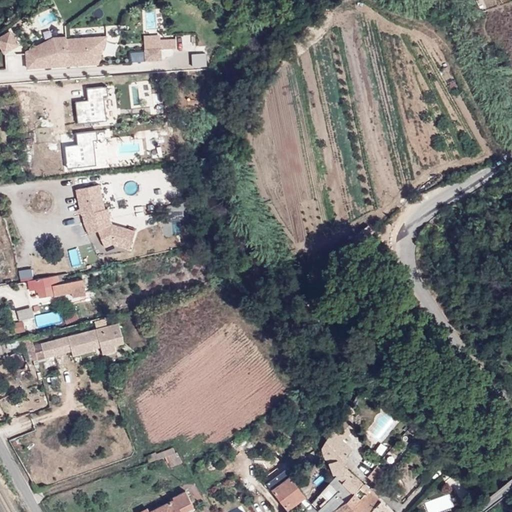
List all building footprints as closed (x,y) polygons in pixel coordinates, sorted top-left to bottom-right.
[(5,35),(13,48),(19,44),(11,31),(5,35)] [(0,43),(5,52),(13,48),(5,35),(0,38),(0,43)] [(28,68),(99,63),(108,36),(68,39),(67,36),(54,37),(27,51),(28,68)] [(145,49),(153,49),(153,43),(161,42),(161,40),(161,36),(144,37),(145,49)] [(146,61),(162,60),(161,49),(177,48),(176,39),(161,40),(161,42),(153,43),(153,49),(145,49),(146,61)] [(108,94),(107,85),(87,87),(88,99),(76,100),(78,123),(107,119),(104,95),(108,94)] [(65,145),(68,167),(97,164),(94,139),(98,139),(97,129),(77,132),(78,143),(65,145)] [(98,184),(75,190),(81,215),(82,215),(84,224),(89,234),(98,230),(104,247),(112,243),(129,249),(135,231),(111,224),(108,218),(110,218),(107,208),(104,209),(98,184)] [(62,280),(61,275),(28,281),(30,290),(38,289),(39,298),(54,295),(54,296),(72,293),(72,297),(86,295),(83,279),(65,283),(64,280),(62,280)] [(32,309),(17,312),(19,320),(33,316),(32,309)] [(40,326),(62,322),(60,311),(38,315),(40,326)] [(117,323),(66,337),(70,351),(72,356),(93,350),(92,349),(92,346),(99,344),(99,347),(101,354),(115,351),(113,345),(123,343),(117,323)] [(66,337),(49,341),(53,355),(70,351),(66,337)] [(19,347),(17,339),(5,342),(7,350),(19,347)] [(25,350),(32,348),(32,346),(30,339),(22,341),(25,350)] [(36,360),(53,355),(49,341),(32,346),(32,348),(36,360)] [(18,373),(30,370),(25,351),(13,354),(18,373)] [(329,463),(335,477),(336,475),(345,485),(353,493),(362,482),(363,482),(344,465),(346,461),(346,457),(352,449),(343,439),(354,427),(352,419),(345,413),(322,446),(325,456),(329,463)] [(418,435),(425,428),(414,421),(408,428),(418,435)] [(158,459),(164,457),(175,453),(173,448),(156,454),(158,459)] [(307,455),(313,463),(319,459),(314,450),(307,455)] [(149,463),(158,459),(156,454),(155,452),(146,456),(149,463)] [(175,453),(164,457),(170,467),(182,462),(177,452),(175,453)] [(378,464),(367,476),(377,485),(382,480),(382,479),(380,477),(383,473),(385,471),(378,464)] [(286,509),(304,495),(299,487),(303,484),(302,482),(296,473),(291,476),(285,469),(264,485),(267,489),(270,487),(286,509)] [(335,477),(311,503),(318,510),(345,485),(336,475),(335,477)] [(382,480),(377,485),(376,486),(389,497),(392,494),(393,493),(387,485),(388,484),(382,480)] [(299,487),(304,495),(311,489),(304,481),(302,482),(303,484),(299,487)] [(353,493),(346,501),(354,508),(372,489),(371,488),(370,489),(362,482),(353,493)] [(345,485),(318,510),(320,511),(331,511),(346,501),(353,493),(345,485)] [(357,511),(368,511),(380,500),(372,489),(354,508),(357,511)] [(149,511),(180,511),(179,509),(191,503),(186,492),(173,499),(149,511)] [(393,511),(381,499),(380,500),(368,511),(393,511)] [(346,501),(331,511),(357,511),(354,508),(346,501)] [(182,511),(193,507),(191,503),(179,509),(180,511),(182,511)]
